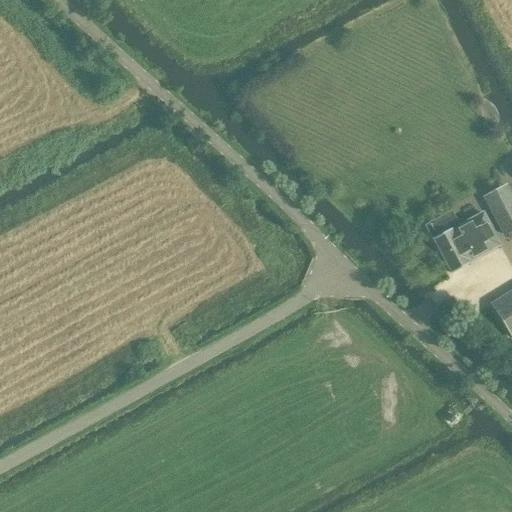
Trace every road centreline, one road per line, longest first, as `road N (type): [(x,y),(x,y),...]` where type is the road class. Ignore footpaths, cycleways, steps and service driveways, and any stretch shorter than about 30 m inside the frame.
road 1 (tertiary): [(349,271),(55,0)]
road 2 (unclassified): [(0,465),(349,271)]
road 3 (tertiary): [(511,418),(349,271)]
